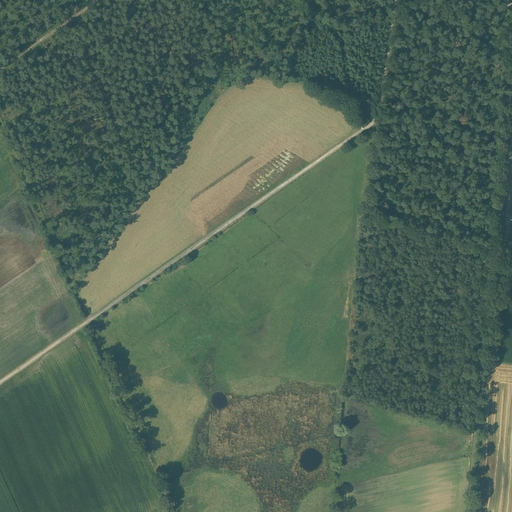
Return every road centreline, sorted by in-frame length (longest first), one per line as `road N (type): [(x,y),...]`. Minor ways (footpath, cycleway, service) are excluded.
road 1 (track): [(0,381),(376,115),(399,0)]
road 2 (track): [(473,511),(510,142)]
road 3 (track): [(382,103),(510,142)]
